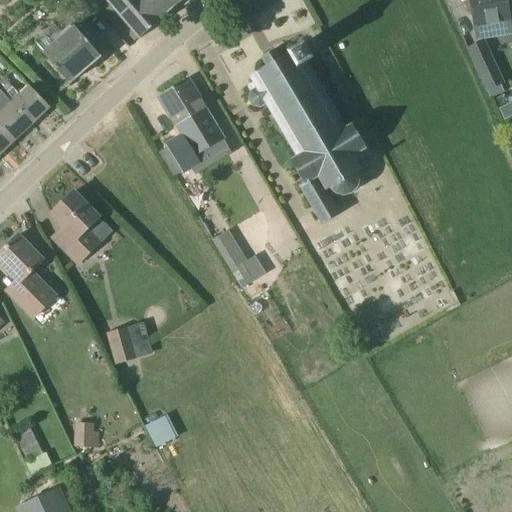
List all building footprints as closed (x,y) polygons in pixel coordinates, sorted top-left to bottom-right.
[(106,0),(139,39),(162,19),(161,18),(182,0),(183,1),(183,0),(106,0)] [(470,0),(477,39),(495,36),(493,24),(510,21),(506,0),(470,0)] [(58,41),(44,53),(70,84),(71,83),(100,57),(99,56),(109,47),(85,19),(75,27),(66,35),(58,26),(51,32),(58,41)] [(468,49),(491,98),(504,92),(501,85),(504,84),(484,41),(468,49)] [(331,103),(332,102),(332,101),(334,100),(325,86),(324,87),(324,86),(322,88),(315,76),(316,74),(316,73),(314,74),(306,62),(312,59),(303,45),(289,53),(290,53),(281,59),(276,51),(279,49),(278,48),(259,59),(260,61),(263,59),(267,66),(250,77),(253,83),(248,87),(251,92),(249,100),(253,106),(260,108),(266,104),(273,116),(271,117),(272,118),(270,119),(278,133),(280,132),(280,133),(282,132),(289,144),(287,145),(288,146),(290,145),(297,157),(290,161),(304,183),(300,186),(323,225),(340,215),(326,191),(330,188),(337,192),(345,192),(352,188),(356,181),(356,173),(361,170),(356,163),(369,156),(365,149),(366,149),(352,125),(346,129),(339,117),(341,115),(340,114),(338,115),(331,103)] [(4,78),(0,81),(0,90),(5,96),(14,87),(4,78)] [(176,179),(198,215),(222,200),(204,169),(231,153),(230,151),(187,79),(159,96),(182,135),(166,144),(184,174),(176,179)] [(32,125),(50,108),(30,87),(12,103),(32,125)] [(0,125),(15,141),(32,125),(12,103),(5,96),(0,90),(0,125)] [(504,118),(511,114),(511,95),(508,97),(511,103),(500,107),(504,118)] [(0,155),(15,141),(0,125),(0,155)] [(99,218),(85,203),(74,192),(51,214),(64,227),(52,239),(78,264),(101,242),(88,229),(99,218)] [(213,240),(239,282),(248,277),(241,267),(244,265),(225,234),(213,240)] [(0,263),(17,281),(6,292),(33,319),(56,297),(32,272),(43,261),(18,236),(0,253),(0,263)] [(115,365),(137,358),(128,327),(106,334),(115,365)] [(154,447),(177,437),(167,414),(145,424),(154,447)] [(93,424),(75,423),(74,447),(97,448),(98,433),(92,433),(93,424)] [(43,454),(29,426),(14,433),(28,461),(43,454)] [(68,511),(58,489),(29,503),(33,511),(68,511)]
